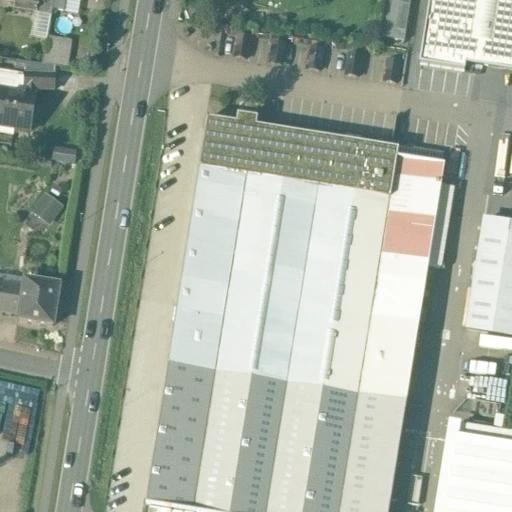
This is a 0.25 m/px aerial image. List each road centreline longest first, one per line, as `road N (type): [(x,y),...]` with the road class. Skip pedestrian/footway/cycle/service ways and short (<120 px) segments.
road 1 (secondary): [(151,0),(90,378)]
road 2 (secondary): [(90,378),(68,511)]
